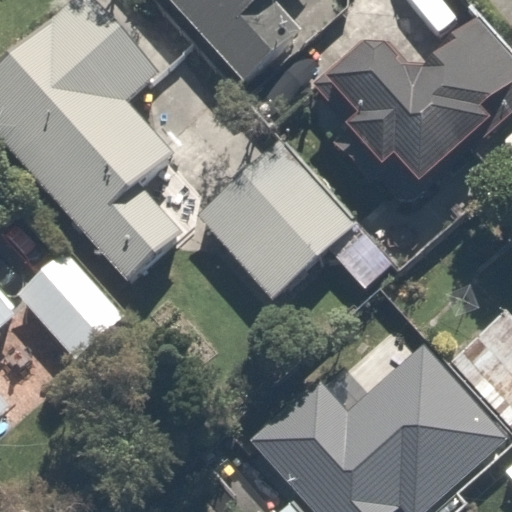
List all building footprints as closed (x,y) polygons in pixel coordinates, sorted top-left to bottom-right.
[(159,0),(257,111),(384,0),(159,0)] [(0,111),(0,170),(83,260),(136,316),(207,249),(191,232),(253,175),(103,15),(0,111)] [(399,58),(313,139),(419,251),(511,163),(511,72),(491,51),(439,100),(399,58)] [(303,160),(207,249),(296,345),(392,255),(303,160)] [(83,260),(16,322),(60,369),(90,402),(158,339),(136,316),(83,260)] [(511,321),(495,303),(440,356),(510,428),(511,425),(511,321)] [(0,470),(34,439),(11,415),(60,369),(16,322),(0,305),(0,470)] [(375,511),(345,480),(311,511),(375,511)]
